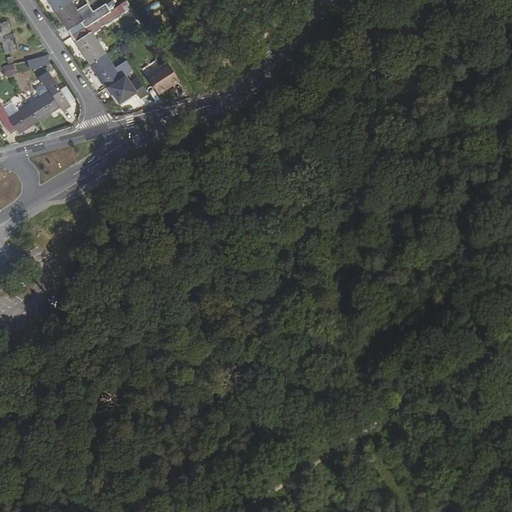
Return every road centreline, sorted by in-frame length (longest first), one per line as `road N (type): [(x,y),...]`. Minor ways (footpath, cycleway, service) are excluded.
road 1 (track): [(243,511),(511,342)]
road 2 (residential): [(324,0),(254,80),(205,106)]
road 3 (residential): [(23,0),(105,127)]
